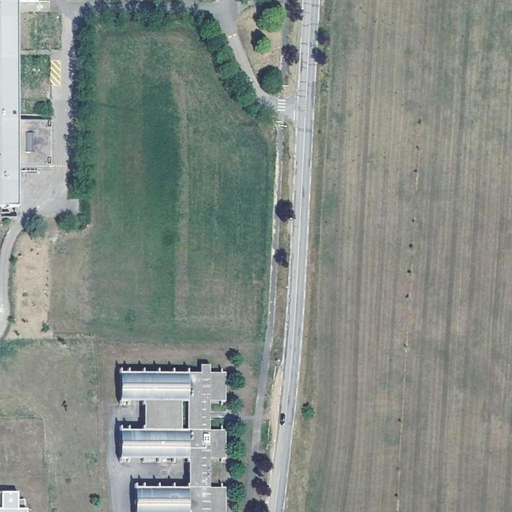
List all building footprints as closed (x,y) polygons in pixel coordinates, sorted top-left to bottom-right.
[(0,0),(0,207),(17,207),(17,2),(37,2),(36,0),(0,0)] [(222,401),(221,372),(209,372),(209,364),(200,364),(200,372),(142,373),(142,401),(142,405),(144,405),(144,426),(143,426),(143,430),(143,458),(189,458),(189,487),(159,487),(158,511),(223,511),(223,487),(211,487),(211,477),(207,477),(207,469),(211,469),(210,459),(222,459),(222,430),(210,430),(210,419),(206,419),(206,412),(210,412),(210,401),(222,401)] [(142,401),(142,373),(119,373),(120,402),(142,401)] [(143,458),(143,430),(120,430),(120,459),(143,458)] [(158,511),(159,487),(136,487),(136,511),(158,511)] [(32,511),(32,510),(30,510),(30,499),(23,499),(23,493),(7,492),(7,498),(3,498),(2,511),(32,511)]
